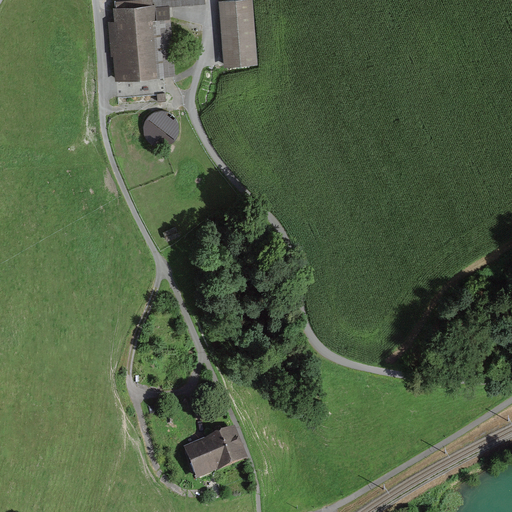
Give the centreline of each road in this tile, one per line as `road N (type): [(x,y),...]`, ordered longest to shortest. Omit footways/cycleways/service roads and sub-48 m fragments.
road 1 (track): [(511,379),(430,378),(351,364),(305,334),(271,222),(207,148),(191,114),(210,0)]
road 2 (track): [(98,0),(103,135),(246,447)]
road 3 (track): [(511,395),(325,511)]
